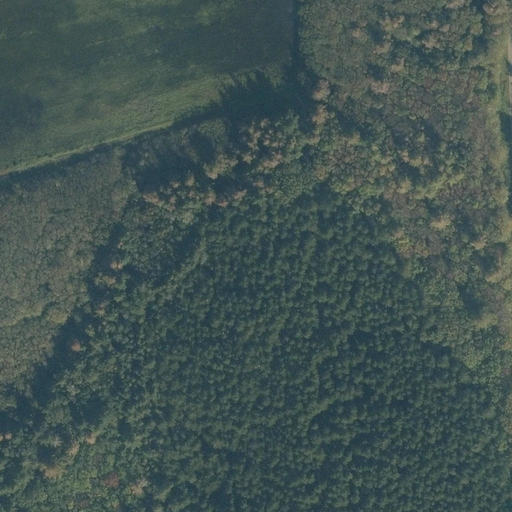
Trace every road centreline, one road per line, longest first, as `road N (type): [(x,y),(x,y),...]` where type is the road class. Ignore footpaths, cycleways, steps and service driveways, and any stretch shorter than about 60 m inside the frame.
road 1 (track): [(310,177),(298,102),(284,89),(0,173)]
road 2 (track): [(511,430),(377,205),(350,184),(310,177)]
road 3 (track): [(316,240),(210,511)]
road 4 (unknown): [(327,511),(316,240)]
road 5 (track): [(511,437),(320,306)]
